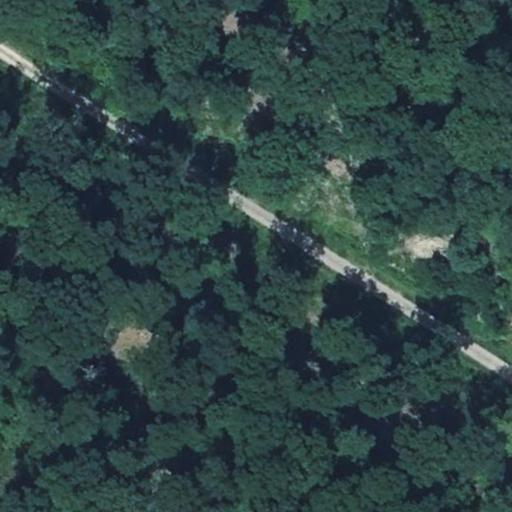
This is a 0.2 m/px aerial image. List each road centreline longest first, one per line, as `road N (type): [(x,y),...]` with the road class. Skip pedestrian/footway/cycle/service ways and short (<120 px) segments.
road 1 (track): [(511,372),(0,42)]
road 2 (track): [(0,119),(77,0)]
